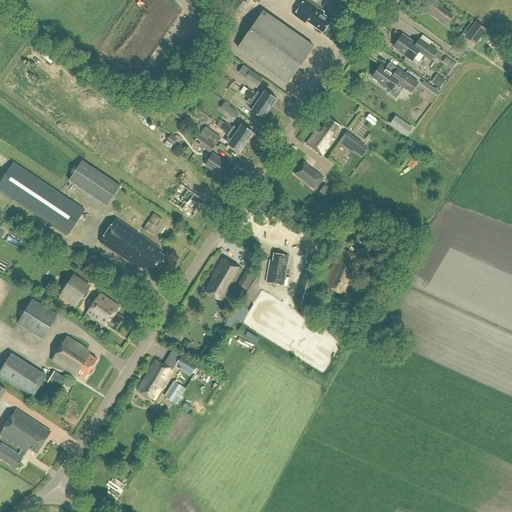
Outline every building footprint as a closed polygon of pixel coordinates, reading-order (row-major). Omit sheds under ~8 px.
[(185,0),(195,11),(208,0),(185,0)] [(237,21),(249,4),(243,0),(235,0),(226,13),(237,21)] [(322,33),(331,20),(322,15),(324,13),(305,0),(304,0),(294,15),(305,24),(306,22),(322,33)] [(445,26),(452,16),(441,8),(443,6),(434,0),(431,0),(424,11),(432,16),(433,15),(440,20),(439,21),(445,26)] [(217,11),(204,11),(203,31),(216,31),(217,11)] [(288,83),(313,46),(263,11),(238,48),(288,83)] [(465,36),(476,45),(487,30),(476,21),(465,36)] [(433,41),(423,34),(421,37),(430,44),(433,41)] [(431,61),(437,52),(419,39),(415,44),(402,35),(393,47),(399,51),(398,52),(411,62),(418,52),(431,61)] [(378,50),(376,55),(383,59),(386,54),(378,50)] [(445,52),(440,58),(449,65),(453,60),(445,52)] [(396,83),(402,86),(410,92),(417,83),(397,69),(393,75),(380,65),(371,78),(377,82),(377,83),(389,92),(396,83)] [(251,70),(246,78),(257,86),(262,78),(251,70)] [(437,74),(432,82),(440,88),(445,80),(437,74)] [(242,89),(271,109),(277,99),(266,92),(262,97),(257,93),(256,94),(244,86),(242,89)] [(437,93),(428,86),(420,96),(429,103),(437,93)] [(263,120),(271,109),(242,89),(240,92),(250,99),(247,103),(254,108),(251,113),(263,120)] [(238,110),(243,103),(230,95),(226,102),(238,110)] [(396,107),(398,99),(391,97),(389,105),(396,107)] [(121,119),(124,115),(115,107),(112,111),(121,119)] [(239,114),(229,107),(225,112),(236,119),(239,114)] [(198,108),(193,114),(200,121),(206,115),(198,108)] [(150,111),(147,116),(152,120),(156,115),(150,111)] [(414,127),(398,115),(391,125),(408,136),(414,127)] [(51,117),(46,121),(53,127),(57,122),(51,117)] [(331,137),(339,126),(329,118),(315,136),(313,134),(306,143),(322,155),(333,139),(331,137)] [(219,122),(247,143),(254,133),(243,126),(240,130),(234,125),(232,128),(221,120),(219,122)] [(240,153),(247,143),(219,122),(217,125),(228,134),(227,136),(233,140),(229,146),(240,153)] [(201,134),(216,145),(220,139),(205,128),(201,134)] [(362,142),(347,131),(343,137),(339,143),(354,154),(355,152),(363,158),(369,150),(361,144),(362,142)] [(119,134),(104,159),(132,176),(147,151),(119,134)] [(167,141),(173,145),(177,139),(170,135),(167,141)] [(216,145),(205,138),(201,146),(211,152),(216,145)] [(220,174),(227,163),(212,153),(205,164),(220,174)] [(194,219),(205,202),(181,186),(187,178),(158,159),(142,184),(194,219)] [(83,160),(69,181),(107,206),(121,186),(83,160)] [(14,162),(0,183),(0,189),(68,235),(85,210),(14,162)] [(294,174),(316,191),(325,179),(303,162),(294,174)] [(319,193),(326,199),(333,190),(325,185),(319,193)] [(163,219),(154,213),(143,230),(152,236),(163,219)] [(154,276),(167,258),(160,253),(162,250),(118,219),(101,243),(137,269),(145,270),(154,276)] [(353,244),(342,238),(338,245),(350,251),(353,244)] [(321,284),(328,288),(343,295),(348,286),(350,286),(358,269),(363,271),(367,264),(363,261),(363,260),(341,248),(328,274),(327,273),(321,284)] [(283,284),(288,256),(274,253),(271,270),(268,270),(267,281),(283,284)] [(230,288),(241,270),(222,258),(212,274),(214,276),(205,291),(220,301),(228,288),(230,288)] [(247,270),(238,285),(246,290),(255,275),(247,270)] [(73,276),(60,295),(77,306),(90,286),(73,276)] [(315,282),(303,279),(296,305),(308,308),(315,282)] [(116,330),(123,318),(116,314),(120,308),(100,294),(87,314),(107,327),(109,325),(116,330)] [(33,299),(18,324),(43,340),(58,315),(33,299)] [(86,379),(98,361),(90,356),(91,353),(68,338),(52,361),(77,377),(78,374),(86,379)] [(185,341),(182,347),(189,352),(193,345),(185,341)] [(12,354),(0,371),(0,375),(33,397),(47,376),(12,354)] [(176,364),(177,365),(192,374),(198,365),(182,355),(181,356),(176,364)] [(137,390),(155,401),(173,370),(155,360),(137,390)] [(55,371),(48,382),(61,391),(68,379),(55,371)] [(178,393),(182,386),(176,382),(166,398),(189,412),(194,403),(178,393)] [(0,436),(0,437),(21,450),(19,454),(2,443),(0,445),(0,458),(16,469),(26,453),(26,454),(30,449),(37,453),(50,432),(16,411),(0,436)] [(114,471),(121,475),(128,460),(121,457),(114,471)]
